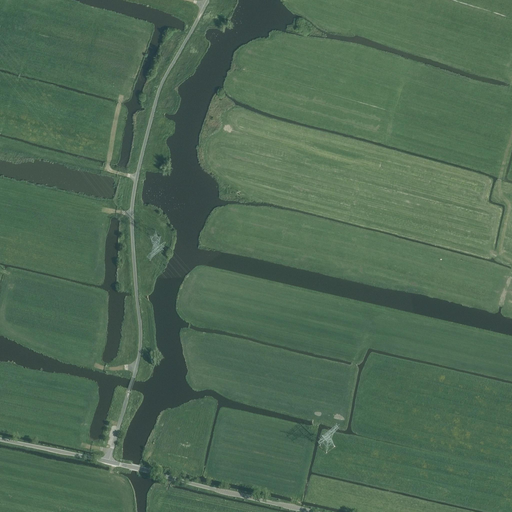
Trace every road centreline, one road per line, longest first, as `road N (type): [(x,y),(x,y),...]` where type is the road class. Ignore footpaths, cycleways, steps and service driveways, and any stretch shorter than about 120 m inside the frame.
road 1 (unclassified): [(312,511),(0,439)]
road 2 (track): [(357,353),(342,416),(316,419),(293,507)]
